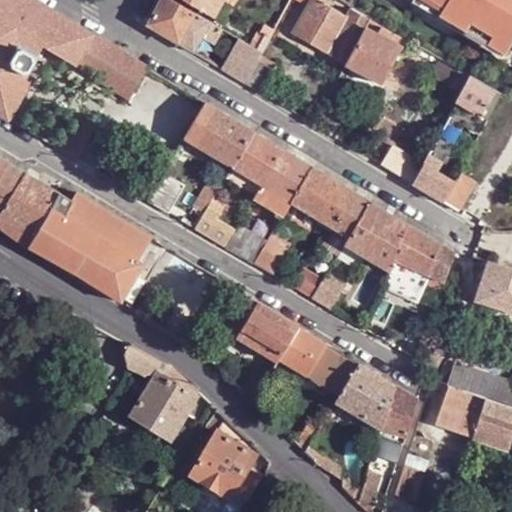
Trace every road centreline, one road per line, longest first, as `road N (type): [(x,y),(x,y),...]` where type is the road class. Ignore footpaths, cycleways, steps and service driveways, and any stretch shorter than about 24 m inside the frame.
road 1 (residential): [(412,376),(0,132)]
road 2 (tertiary): [(346,511),(185,358),(0,247)]
road 3 (residential): [(467,239),(121,36)]
road 4 (residential): [(19,511),(90,396)]
